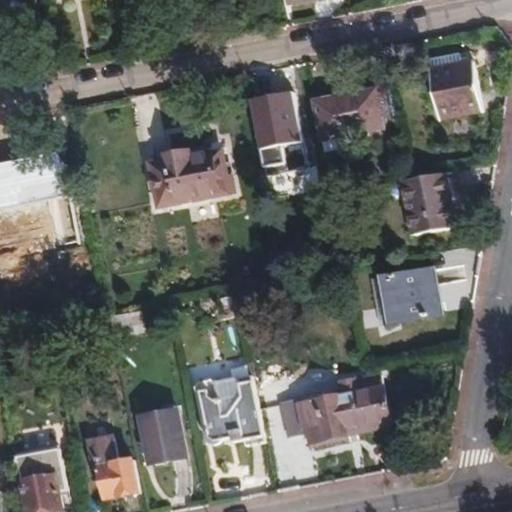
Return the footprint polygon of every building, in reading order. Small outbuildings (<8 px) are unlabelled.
[(428,71),(454,66),(452,56),(426,61),(428,71)] [(471,63),(454,66),(428,71),(437,120),(479,113),(471,63)] [(379,129),(372,91),(355,95),(353,85),(343,87),(342,90),(329,93),(329,100),(313,104),(322,153),(343,149),(340,137),(379,129)] [(218,152),(209,153),(209,152),(187,155),(186,152),(161,157),(162,162),(147,164),(153,203),(169,200),(170,202),(217,193),(217,191),(229,189),(227,177),(222,177),(218,152)] [(0,220),(12,219),(12,224),(21,223),(19,217),(24,216),(15,167),(0,169),(0,220)] [(443,174),(401,183),(412,237),(454,229),(443,174)] [(426,270),(380,279),(385,306),(394,305),(397,324),(442,316),(439,298),(431,298),(426,270)] [(385,306),(380,279),(373,280),(381,327),(397,324),(394,305),(385,306)] [(265,444),(252,376),(232,381),(237,405),(232,418),(225,419),(217,384),(212,378),(198,380),(195,392),(204,431),(208,430),(211,438),(217,443),(225,441),(228,437),(232,437),(234,445),(244,443),(245,448),(265,444)] [(321,394),(298,399),(304,429),(306,429),(310,444),(312,444),(313,445),(346,439),(346,435),(392,427),(383,387),(358,392),(354,378),(340,381),(343,396),(322,400),(321,394)] [(304,429),(298,399),(282,402),(288,432),(304,429)] [(176,413),(141,419),(149,466),(185,459),(176,413)] [(114,438),(89,442),(92,468),(98,468),(105,499),(138,492),(133,461),(120,463),(114,438)] [(41,511),(71,506),(59,451),(16,460),(26,511),(41,511)]
